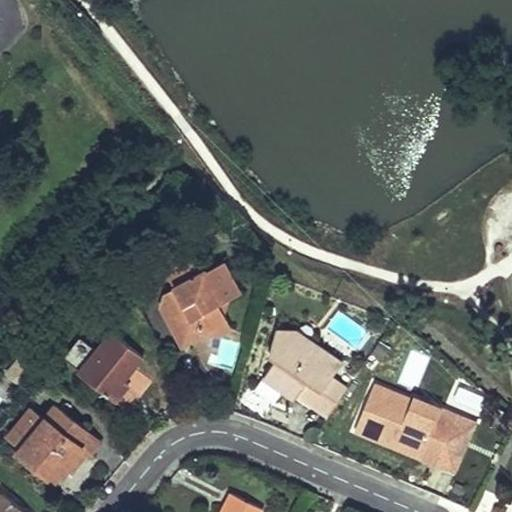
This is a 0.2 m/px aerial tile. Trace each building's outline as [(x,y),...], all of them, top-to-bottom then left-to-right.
[(222,302),(241,292),(224,262),(201,273),(200,271),(203,265),(197,254),(166,272),(175,287),(167,304),(174,315),(201,323),(200,327),(206,330),(209,332),(219,335),(231,328),(221,308),(222,302)] [(167,304),(173,291),(166,293),(161,306),(182,346),(206,330),(200,327),(201,323),(174,315),(167,304)] [(327,418),(348,389),(333,378),(344,364),(301,334),(277,330),(270,355),(277,360),(265,377),(296,400),(298,397),(309,383),(324,393),(313,408),(327,418)] [(142,358),(113,333),(80,374),(127,413),(152,383),(134,368),(142,358)] [(450,389),(421,377),(412,401),(376,385),(356,431),(386,444),(388,437),(424,451),(420,459),(437,466),(457,417),(441,410),(450,389)] [(309,383),(298,397),(313,408),(324,393),(309,383)] [(102,442),(57,406),(46,419),(33,409),(9,438),(23,449),(19,453),(54,482),(66,466),(80,449),(87,454),(90,456),(102,442)] [(476,425),(457,417),(437,466),(455,473),(476,425)] [(388,437),(386,444),(420,459),(424,451),(388,437)] [(87,454),(80,449),(66,466),(73,471),(87,454)] [(25,511),(3,493),(0,497),(0,511),(25,511)] [(261,511),(262,510),(231,494),(221,511),(261,511)]
